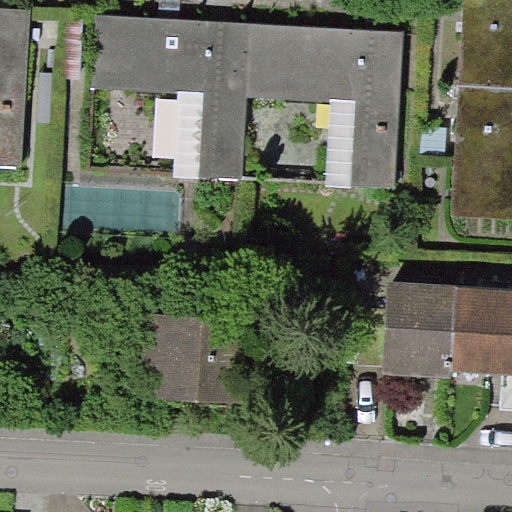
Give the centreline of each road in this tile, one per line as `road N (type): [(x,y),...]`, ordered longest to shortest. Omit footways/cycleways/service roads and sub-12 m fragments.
road 1 (residential): [(0,465),(358,482)]
road 2 (residential): [(358,482),(511,493)]
